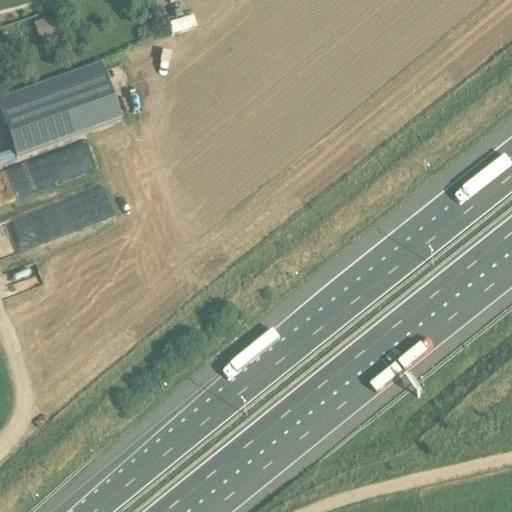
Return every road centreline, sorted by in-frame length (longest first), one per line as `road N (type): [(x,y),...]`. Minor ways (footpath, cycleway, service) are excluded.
road 1 (motorway): [(511,169),(85,511)]
road 2 (motorway): [(180,511),(511,241)]
road 3 (track): [(511,460),(313,511)]
